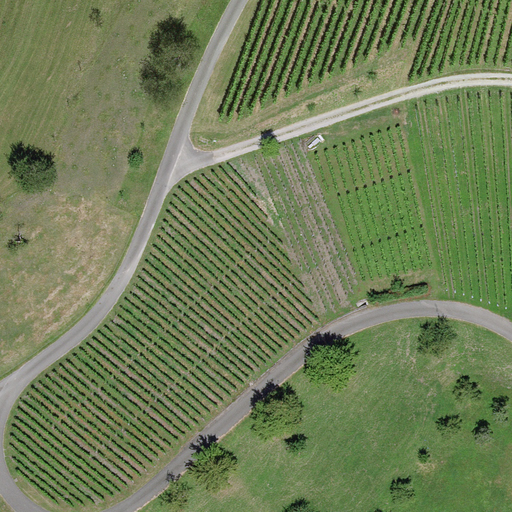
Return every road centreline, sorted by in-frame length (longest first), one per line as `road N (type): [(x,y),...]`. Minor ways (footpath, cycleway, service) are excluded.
road 1 (track): [(241,0),(194,88),(170,166),(104,301),(55,353),(8,387),(0,418)]
road 2 (track): [(114,511),(145,496),(341,332),(398,313),(450,310),(511,338)]
road 3 (track): [(170,166),(433,85),(511,80)]
